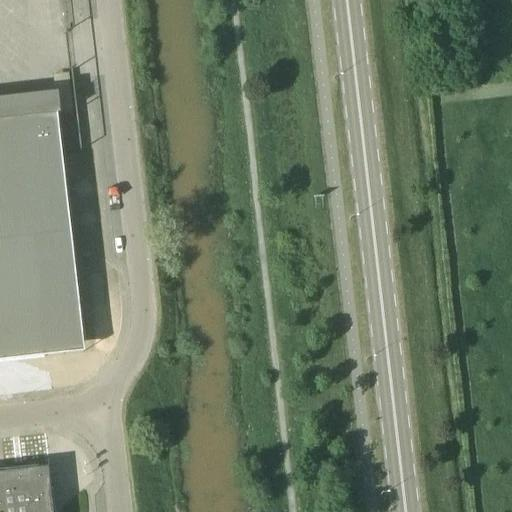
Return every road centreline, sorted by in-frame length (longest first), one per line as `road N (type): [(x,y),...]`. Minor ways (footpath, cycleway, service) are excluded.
road 1 (secondary): [(405,511),(347,0)]
road 2 (unclassified): [(87,407),(116,385),(137,345),(142,306),(107,0)]
